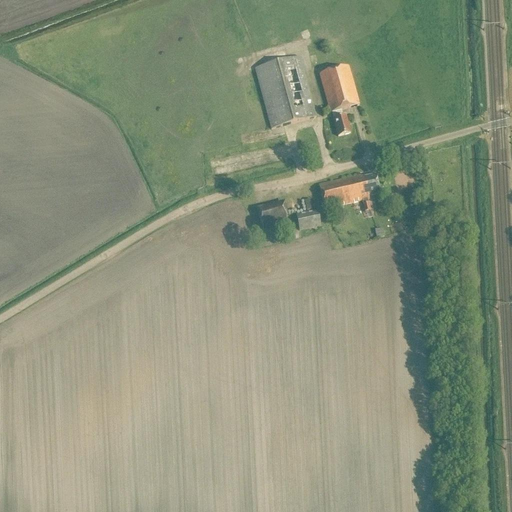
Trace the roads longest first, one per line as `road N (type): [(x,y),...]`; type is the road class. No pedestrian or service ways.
road 1 (unclassified): [(188,207),(511,123)]
road 2 (track): [(0,320),(188,207)]
